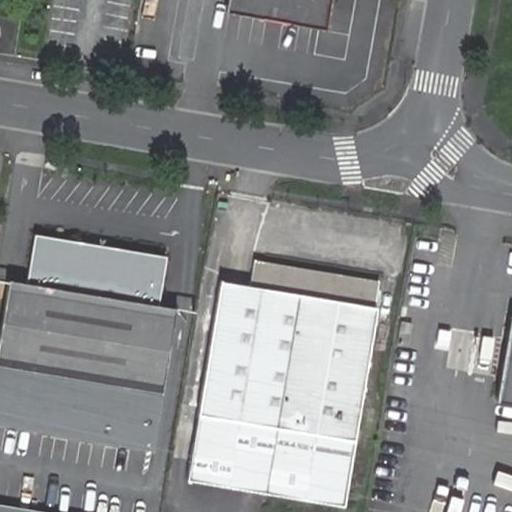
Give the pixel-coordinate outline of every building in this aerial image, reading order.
[(232,0),(226,0),(224,12),(230,13),(324,30),(329,0),(323,0),(320,22),(231,7),(232,0)] [(232,0),(231,7),(320,22),(323,0),(232,0)] [(0,319),(0,420),(150,446),(174,309),(156,306),(164,257),(34,235),(25,282),(7,279),(0,319)] [(343,506),(353,440),(376,307),(373,306),(378,281),(253,259),(249,286),(220,281),(197,414),(187,480),(343,506)] [(511,315),(509,315),(495,400),(511,403),(511,315)] [(60,511),(0,502),(0,511),(60,511)]
